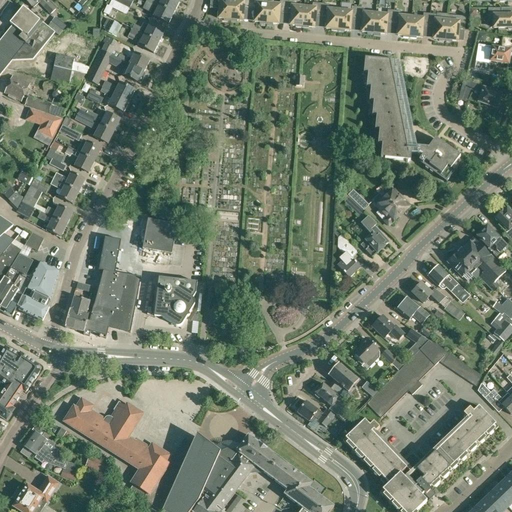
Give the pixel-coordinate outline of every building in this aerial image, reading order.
[(40,3),(44,7),(51,15),(57,10),(46,0),(25,0),(34,9),(40,3)] [(126,8),(113,1),(112,0),(109,6),(107,6),(104,13),(109,16),(113,9),(123,14),(126,8)] [(114,0),(113,1),(126,8),(129,9),(132,3),(127,0),(126,0),(114,0)] [(174,13),(148,0),(146,0),(145,3),(153,7),(152,9),(157,11),(154,17),(169,24),(174,13)] [(148,0),(174,13),(180,2),(176,0),(161,0),(162,0),(161,0),(148,0)] [(230,21),(232,0),(228,0),(219,0),(218,19),(224,19),(223,21),(230,21)] [(232,0),(230,21),(237,22),(237,20),(243,21),(244,9),(249,9),(250,0),(232,0)] [(256,0),(250,0),(249,9),(255,10),(254,22),(259,23),(259,24),(266,25),(268,4),(257,3),(256,0)] [(268,4),(266,25),(273,25),(273,24),(278,24),(280,12),(285,13),(286,1),(280,0),(279,0),(279,5),(268,4)] [(286,1),(285,13),(291,13),(290,25),(295,26),(295,28),(302,28),(304,7),(297,6),(296,1),(286,1)] [(0,56),(12,62),(34,72),(36,67),(39,62),(41,57),(22,48),(24,44),(30,31),(36,19),(29,13),(22,8),(16,3),(8,20),(1,34),(2,35),(1,38),(0,38),(0,56)] [(311,8),(304,7),(302,28),(308,29),(308,27),(314,28),(315,15),(321,16),(322,4),(313,3),(311,8)] [(329,5),(322,4),(321,16),(327,17),(325,29),(331,29),(331,31),(338,32),(340,11),(328,9),(329,5)] [(340,11),(338,32),(344,32),(344,31),(350,31),(351,19),(357,19),(358,7),(351,7),(351,12),(340,11)] [(365,8),(358,7),(357,19),(362,20),(361,32),(367,33),(367,34),(373,35),(376,14),(364,13),(365,8)] [(488,19),(493,21),(493,28),(508,28),(508,30),(511,29),(511,14),(500,15),(500,9),(488,9),(488,19)] [(376,14),(373,35),(380,36),(380,34),(386,35),(387,22),(393,23),(394,11),(387,10),(387,15),(376,14)] [(400,11),(394,11),(393,23),(398,23),(397,36),(403,36),(403,38),(409,38),(411,17),(400,16),(400,11)] [(423,18),(411,17),(409,38),(416,39),(416,37),(422,38),(423,26),(429,26),(430,14),(423,14),(423,18)] [(436,15),(430,14),(429,26),(434,27),(433,39),(439,40),(438,41),(445,42),(447,21),(436,20),(436,15)] [(447,21),(445,42),(452,42),(452,41),(458,41),(459,29),(464,30),(466,18),(459,17),(458,22),(447,21)] [(116,37),(122,26),(107,19),(104,24),(107,26),(105,31),(116,37)] [(64,32),(53,23),(49,28),(60,36),(64,32)] [(133,29),(159,43),(165,31),(150,24),(147,30),(142,27),(142,29),(134,25),(133,29)] [(159,43),(133,29),(130,33),(137,37),(142,40),(138,46),(154,54),(159,43)] [(105,44),(102,50),(113,56),(117,59),(125,62),(124,63),(126,64),(127,62),(130,64),(129,65),(144,72),(150,61),(135,53),(132,59),(128,57),(127,59),(113,51),(117,43),(106,37),(103,43),(105,44)] [(511,58),(511,53),(510,53),(510,51),(493,48),(492,55),(477,52),(476,61),(490,63),(490,64),(497,65),(497,63),(508,64),(509,58),(511,58)] [(100,50),(93,65),(105,71),(113,56),(102,50),(101,51),(100,50)] [(85,74),(72,71),(74,59),(56,55),(51,81),(69,85),(69,84),(80,86),(85,74)] [(368,73),(393,75),(395,61),(365,58),(363,73),(367,74),(368,73)] [(117,59),(114,64),(126,70),(123,76),(138,83),(139,83),(141,83),(143,79),(142,77),(144,72),(129,65),(130,64),(127,62),(126,64),(124,63),(125,62),(117,59)] [(105,71),(93,65),(86,80),(98,86),(105,71)] [(445,65),(439,67),(442,74),(447,72),(445,65)] [(368,73),(367,74),(366,88),(370,88),(370,87),(396,89),(398,76),(393,75),(368,73)] [(22,101),(30,84),(12,76),(5,93),(9,95),(8,98),(15,101),(16,99),(22,101)] [(459,99),(466,102),(470,90),(482,94),(479,102),(496,108),(496,107),(497,107),(498,106),(499,105),(500,104),(499,103),(499,102),(498,101),(500,95),(491,92),(491,90),(473,84),(473,82),(463,81),(459,99)] [(115,94),(130,102),(135,91),(120,83),(118,88),(106,82),(103,88),(110,92),(110,93),(112,94),(112,92),(115,93),(115,94)] [(370,87),(370,88),(369,102),(373,102),(373,101),(399,104),(400,90),(396,89),(370,87)] [(110,92),(103,88),(101,92),(112,98),(109,105),(124,113),(130,102),(115,94),(115,93),(112,92),(112,94),(110,93),(110,92)] [(103,99),(95,95),(97,92),(91,89),(87,99),(100,105),(103,99)] [(39,110),(55,115),(56,111),(46,107),(47,104),(42,102),(28,97),(26,105),(39,110)] [(373,101),(373,102),(372,116),(376,116),(376,115),(402,118),(403,104),(399,104),(373,101)] [(36,111),(24,106),(21,113),(34,118),(34,117),(54,125),(57,119),(36,111)] [(97,123),(114,132),(120,120),(106,113),(102,121),(99,119),(100,118),(87,111),(86,113),(81,110),(79,114),(94,121),(97,123)] [(94,121),(79,114),(76,120),(94,129),(95,127),(98,129),(94,137),(108,144),(114,132),(97,123),(94,121)] [(376,115),(376,116),(375,130),(379,130),(379,129),(405,132),(406,118),(402,118),(376,115)] [(79,142),(82,136),(68,128),(64,134),(79,142)] [(379,129),(379,130),(377,144),(382,145),(382,144),(408,146),(409,132),(405,132),(379,129)] [(10,137),(2,131),(0,133),(0,140),(4,144),(10,137)] [(460,157),(435,139),(428,148),(415,147),(417,155),(421,158),(418,161),(420,162),(419,163),(446,182),(459,165),(456,162),(460,157)] [(73,150),(95,161),(101,149),(88,142),(83,150),(79,148),(75,146),(73,150)] [(382,144),(382,145),(380,158),(410,161),(412,146),(408,146),(382,144)] [(95,161),(73,150),(68,148),(65,154),(71,157),(72,154),(75,156),(79,158),(75,166),(89,174),(95,161)] [(46,157),(52,159),(61,164),(64,158),(55,154),(56,151),(50,149),(46,157)] [(61,164),(52,160),(50,165),(64,172),(66,166),(61,164)] [(38,172),(31,187),(42,193),(45,195),(48,189),(39,185),(41,182),(44,175),(38,172)] [(56,173),(53,179),(79,192),(85,179),(72,173),(68,179),(56,173)] [(79,192),(53,179),(51,185),(62,190),(59,197),(73,204),(79,192)] [(392,224),(410,207),(410,206),(409,207),(394,191),(394,190),(394,189),(393,190),(389,186),(382,192),(385,195),(381,198),(379,195),(372,201),(376,206),(375,207),(376,207),(377,207),(383,213),(381,215),(385,220),(384,221),(388,226),(391,223),(392,224)] [(30,187),(22,202),(34,208),(42,193),(31,187),(30,187)] [(368,205),(353,191),(348,196),(363,210),(368,205)] [(34,208),(22,202),(16,213),(29,219),(35,209),(34,208)] [(47,210),(45,214),(66,225),(73,213),(59,206),(56,212),(52,210),(51,212),(47,210)] [(511,216),(505,210),(503,211),(502,210),(494,218),(500,224),(498,226),(506,234),(507,233),(511,238),(511,236),(511,216)] [(66,225),(45,214),(43,218),(51,222),(47,230),(60,237),(66,225)] [(0,238),(4,235),(4,234),(13,226),(0,216),(0,238)] [(377,254),(388,243),(373,227),(376,225),(368,217),(361,224),(372,235),(366,241),(370,246),(365,251),(372,258),(377,253),(377,254)] [(146,230),(143,249),(144,249),(173,254),(178,225),(148,220),(146,230)] [(503,251),(507,247),(500,238),(496,234),(495,235),(487,227),(477,236),(489,248),(487,249),(497,259),(504,253),(503,251)] [(44,239),(32,233),(25,245),(38,252),(44,239)] [(0,258),(1,258),(12,245),(11,244),(14,241),(4,235),(0,238),(0,258)] [(339,259),(342,262),(337,267),(349,279),(360,268),(352,259),(358,253),(341,235),(338,239),(337,248),(344,255),(339,259)] [(70,310),(66,327),(84,333),(85,331),(100,335),(99,339),(104,341),(106,336),(107,337),(109,327),(130,333),(131,333),(133,319),(142,278),(139,277),(115,273),(121,241),(108,239),(104,238),(99,270),(103,271),(100,280),(99,282),(94,304),(92,312),(87,311),(90,301),(75,297),(71,310),(70,310)] [(463,249),(479,267),(484,272),(479,277),(494,293),(499,287),(494,283),(505,271),(474,239),(463,249)] [(21,251),(12,245),(1,258),(0,258),(0,280),(2,282),(19,254),(21,251)] [(479,267),(463,249),(458,254),(457,253),(454,257),(452,255),(446,261),(462,277),(463,277),(467,281),(472,277),(471,275),(479,267)] [(2,282),(0,285),(0,312),(12,319),(16,310),(17,308),(18,308),(32,279),(31,279),(26,276),(33,261),(19,254),(2,282)] [(40,262),(31,279),(32,279),(18,308),(19,309),(18,311),(42,322),(49,308),(48,308),(50,302),(60,272),(40,262)] [(459,294),(465,288),(459,282),(456,285),(448,276),(449,276),(439,266),(428,277),(438,287),(442,283),(451,292),(454,288),(459,294)] [(158,288),(155,317),(163,318),(175,326),(178,327),(181,326),(183,325),(194,307),(195,304),(195,301),(193,299),(197,294),(197,287),(198,283),(191,282),(159,278),(159,283),(158,288)] [(444,309),(451,302),(434,288),(430,292),(421,284),(412,294),(423,304),(430,296),(439,305),(439,304),(444,309)] [(422,324),(428,316),(407,298),(397,311),(409,320),(413,316),(422,324)] [(191,321),(198,323),(199,313),(197,312),(191,321)] [(396,326),(394,328),(383,317),(373,327),(384,339),(391,332),(398,340),(404,334),(396,326)] [(491,325),(497,330),(494,333),(503,341),(511,330),(511,326),(505,320),(501,325),(495,320),(491,325)] [(425,327),(421,333),(428,338),(432,332),(425,327)] [(408,338),(420,347),(426,340),(413,331),(408,338)] [(362,346),(355,354),(364,364),(361,366),(366,371),(369,368),(379,358),(380,352),(378,350),(366,339),(361,345),(362,346)] [(442,364),(449,354),(429,341),(420,350),(435,366),(439,362),(442,364)] [(6,347),(2,353),(0,357),(0,416),(6,421),(14,409),(12,408),(16,402),(18,400),(19,398),(23,391),(25,393),(35,380),(39,374),(40,372),(39,366),(25,356),(24,358),(21,356),(6,347)] [(397,369),(402,365),(397,359),(396,359),(386,350),(382,355),(391,364),(397,369)] [(420,350),(405,365),(421,380),(435,366),(420,350)] [(449,354),(442,364),(447,368),(454,358),(449,354)] [(454,358),(447,368),(452,371),(459,361),(454,358)] [(459,361),(452,371),(457,374),(464,364),(459,361)] [(333,383),(342,391),(344,389),(348,393),(358,380),(338,363),(328,376),(334,381),(333,383)] [(464,364),(457,374),(461,377),(468,367),(464,364)] [(421,380),(405,365),(392,379),(406,394),(409,391),(412,395),(422,386),(418,382),(421,380)] [(473,370),(468,367),(461,377),(466,380),(473,370)] [(477,373),(473,370),(466,380),(471,383),(477,373)] [(477,373),(471,383),(476,387),(481,376),(477,373)] [(384,387),(381,390),(395,404),(406,394),(392,379),(384,387)] [(342,391),(333,383),(328,388),(323,384),(319,387),(318,386),(314,391),(316,392),(315,393),(332,407),(335,403),(342,409),(346,405),(339,398),(338,396),(342,391)] [(366,383),(362,388),(371,396),(372,395),(374,397),(378,393),(366,383)] [(395,404),(381,390),(378,393),(374,397),(367,404),(381,419),(395,404)] [(493,390),(484,399),(493,408),(499,403),(501,406),(510,415),(511,412),(511,399),(510,397),(507,394),(502,400),(498,395),(493,390)] [(130,491),(145,501),(171,459),(169,458),(169,456),(152,445),(150,449),(136,440),(135,442),(127,437),(142,415),(127,406),(126,408),(119,403),(114,410),(116,411),(111,419),(110,418),(105,420),(89,411),(92,407),(82,401),(76,410),(74,408),(72,412),(70,411),(67,417),(68,418),(65,422),(141,470),(132,484),(134,485),(130,491)] [(306,401),(297,413),(309,422),(312,424),(316,419),(318,421),(317,422),(325,427),(334,416),(327,410),(323,414),(306,401)] [(423,478),(416,485),(424,492),(424,493),(425,494),(425,495),(428,498),(429,498),(430,499),(428,501),(429,501),(436,494),(436,493),(434,495),(433,494),(433,493),(430,490),(429,490),(428,489),(431,486),(433,488),(439,482),(438,480),(440,477),(442,479),(448,473),(447,471),(449,469),(451,470),(457,464),(456,463),(459,460),(460,461),(466,455),(465,454),(468,451),(469,453),(476,447),(474,445),(477,442),(478,444),(485,438),(483,436),(486,434),(487,435),(494,429),(492,428),(495,424),(493,422),(486,415),(481,409),(478,407),(473,412),(469,408),(467,411),(463,414),(467,418),(469,416),(471,418),(462,427),(453,436),(444,444),(435,452),(425,462),(416,470),(422,476),(423,478)] [(350,434),(345,439),(348,442),(347,444),(353,450),(354,448),(355,448),(357,451),(356,453),(361,459),(363,457),(366,460),(364,462),(370,468),(372,466),(375,469),(373,471),(379,477),(381,476),(389,484),(385,488),(382,491),(385,494),(384,496),(390,502),(391,500),(392,501),(394,503),(392,505),(398,511),(400,509),(401,511),(402,511),(416,511),(417,511),(422,506),(427,502),(421,496),(421,495),(419,493),(409,484),(400,474),(406,468),(398,459),(389,450),(380,441),(373,434),(372,432),(371,432),(373,430),(375,432),(379,428),(373,422),(370,426),(364,420),(356,428),(350,434)] [(67,432),(62,428),(57,435),(62,438),(67,432)] [(60,460),(61,460),(64,455),(53,447),(54,446),(53,444),(50,441),(47,441),(34,432),(28,439),(52,456),(52,455),(59,460),(60,460)] [(329,511),(334,507),(309,488),(312,484),(248,436),(236,452),(255,466),(288,491),(284,495),(296,505),(303,509),(300,511),(329,511)] [(171,459),(145,501),(162,511),(190,511),(191,511),(220,511),(255,466),(236,452),(236,451),(234,450),(231,450),(229,449),(226,449),(224,450),(222,451),(219,454),(196,437),(193,443),(184,439),(171,459)] [(52,456),(28,439),(23,447),(36,456),(35,458),(42,463),(46,458),(51,461),(50,463),(50,464),(51,464),(51,465),(52,465),(65,469),(67,462),(61,460),(60,460),(59,460),(52,455),(52,456)] [(107,465),(99,461),(91,457),(87,466),(104,473),(107,465)] [(511,478),(510,476),(502,484),(511,495),(511,478)] [(38,493),(28,486),(27,485),(13,508),(18,511),(17,511),(33,511),(39,504),(44,507),(48,501),(58,485),(59,485),(59,484),(48,477),(47,478),(48,478),(38,493)] [(511,495),(502,484),(493,492),(507,507),(511,502),(511,495)] [(493,492),(485,500),(496,511),(502,511),(507,507),(493,492)] [(496,511),(485,500),(477,508),(480,511),(496,511)]
